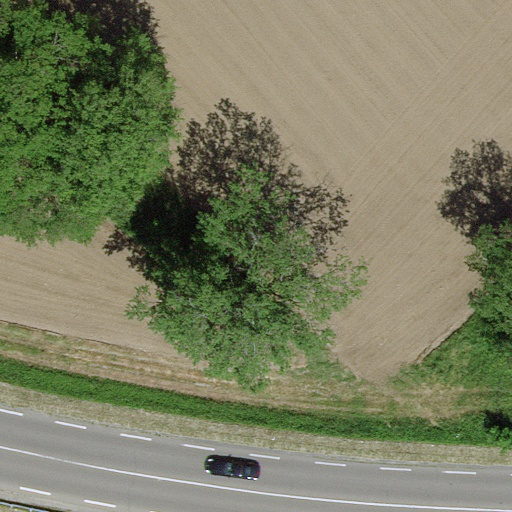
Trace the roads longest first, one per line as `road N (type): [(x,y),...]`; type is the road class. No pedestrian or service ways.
road 1 (primary): [(0,447),(321,500),(511,510)]
road 2 (track): [(0,334),(195,374),(329,391),(445,403),(504,397)]
